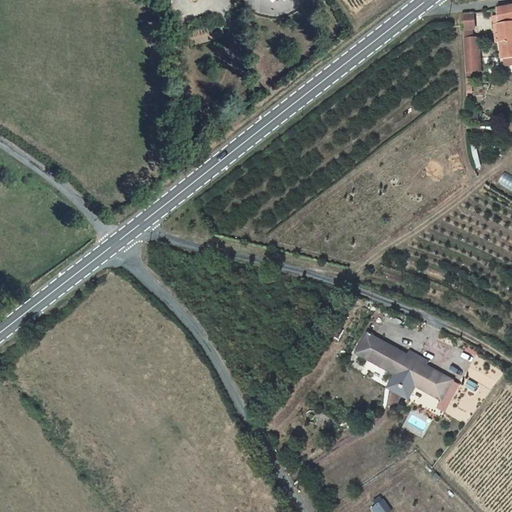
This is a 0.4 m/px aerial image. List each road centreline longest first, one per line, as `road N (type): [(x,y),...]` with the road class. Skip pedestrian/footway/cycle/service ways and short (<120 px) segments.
road 1 (primary): [(120,244),(427,0)]
road 2 (unclassified): [(300,511),(198,334),(120,244)]
road 3 (unclassified): [(120,244),(76,195),(0,141)]
road 4 (primary): [(0,338),(120,244)]
